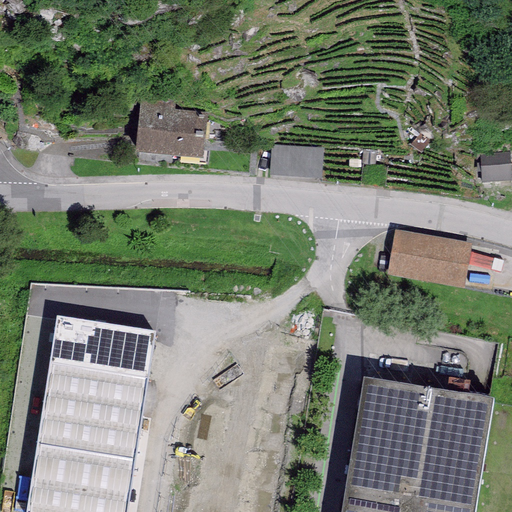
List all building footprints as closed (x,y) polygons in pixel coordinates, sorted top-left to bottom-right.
[(140,95),(134,160),(202,167),(207,114),(173,111),(175,99),(140,95)] [(324,181),(327,149),(276,143),(273,176),(324,181)] [(509,152),(479,154),(481,184),(511,182),(509,152)] [(473,246),(394,233),(386,277),(465,290),(473,246)] [(493,270),(497,256),(476,249),(472,263),(493,270)] [(55,313),(28,511),(131,511),(156,326),(55,313)] [(475,511),(493,406),(363,384),(341,511),(475,511)]
